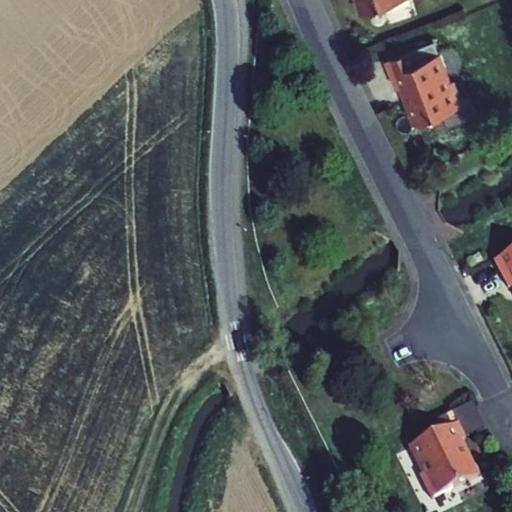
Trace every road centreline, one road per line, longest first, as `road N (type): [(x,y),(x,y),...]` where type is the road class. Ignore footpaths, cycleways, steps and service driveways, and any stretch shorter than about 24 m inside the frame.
road 1 (unclassified): [(308,511),(248,375),(227,271),(227,0)]
road 2 (residential): [(511,413),(306,0)]
